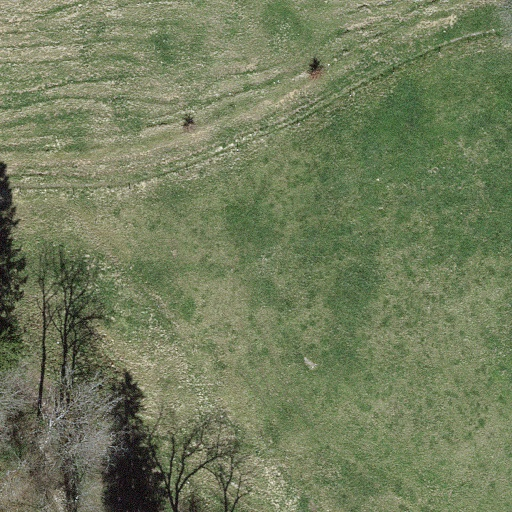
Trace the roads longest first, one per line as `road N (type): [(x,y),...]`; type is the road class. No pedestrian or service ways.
road 1 (track): [(511,23),(461,20),(280,108),(159,133),(96,156),(0,168)]
road 2 (track): [(168,511),(0,335)]
